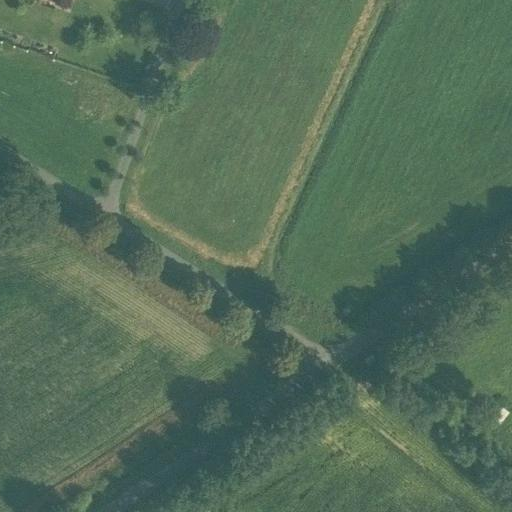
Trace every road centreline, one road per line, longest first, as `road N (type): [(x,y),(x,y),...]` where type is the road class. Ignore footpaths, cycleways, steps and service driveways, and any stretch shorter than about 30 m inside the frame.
road 1 (unclassified): [(0,149),(247,308),(325,368)]
road 2 (unclassified): [(325,368),(114,511)]
road 3 (unclassified): [(511,247),(325,368)]
